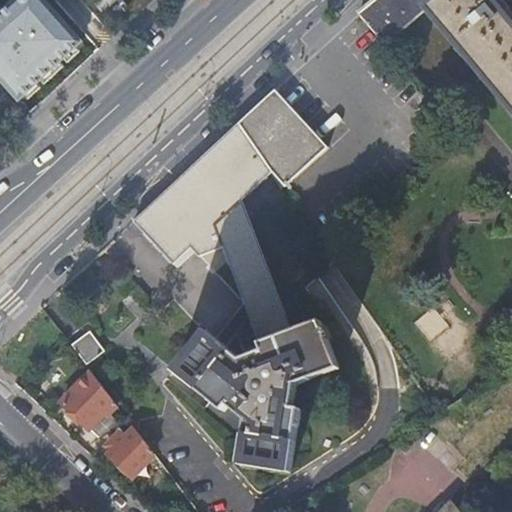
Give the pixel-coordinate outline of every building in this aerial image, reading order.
[(83,43),(44,0),(17,0),(0,15),(0,79),(20,102),(25,97),(38,85),(42,82),(61,63),(65,60),(77,48),(83,43)] [(120,0),(89,0),(112,26),(130,11),(120,0)] [(377,0),(359,15),(385,46),(428,10),(511,109),(511,28),(502,17),(504,16),(490,0),(489,0),(489,1),(488,0),(377,0)] [(81,52),(77,48),(65,60),(69,64),(81,52)] [(65,68),(61,63),(42,82),(46,86),(65,68)] [(42,89),(38,85),(25,97),(29,101),(42,89)] [(277,92),(238,126),(271,175),(283,191),(329,150),(277,92)] [(242,202),(271,175),(238,126),(198,163),(169,191),(134,223),(149,239),(173,265),(190,250),(198,259),(222,249),(259,346),(243,352),(246,360),(242,361),(207,332),(189,354),(175,372),(226,413),(230,407),(248,421),(240,466),(290,473),(300,410),(292,408),(296,387),(340,370),(328,342),(333,339),(328,328),(323,330),(321,323),(293,333),(242,202)] [(89,334),(73,347),(87,365),(104,352),(89,334)] [(90,431),(101,440),(119,424),(110,415),(117,407),(92,373),(61,405),(75,419),(89,432),(90,431)] [(144,468),(155,456),(135,429),(128,437),(122,431),(109,444),(115,450),(108,457),(132,480),(144,468)] [(102,451),(108,457),(115,450),(109,444),(102,451)] [(458,511),(450,503),(441,511),(458,511)]
